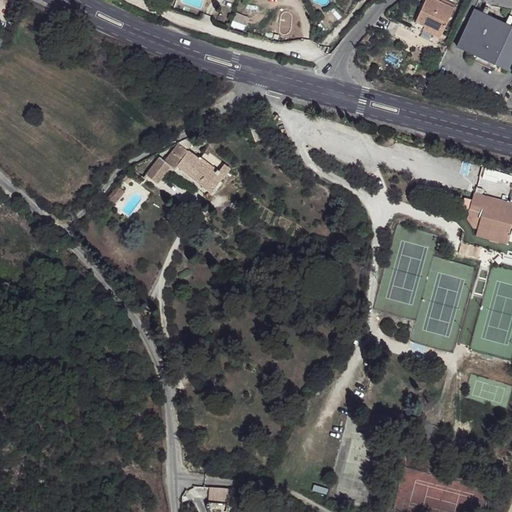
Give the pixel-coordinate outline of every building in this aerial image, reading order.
[(435,0),(425,0),(415,22),(425,26),(423,30),(433,35),(437,27),(444,30),(454,9),(435,0)] [(475,9),(493,18),(491,13),(489,11),(484,9),(479,8),(475,9)] [(475,9),(457,47),(508,71),(511,61),(511,26),(493,18),(475,9)] [(441,38),(444,30),(437,27),(433,35),(441,38)] [(160,157),(146,175),(158,183),(171,166),(175,169),(178,165),(213,193),(222,178),(223,179),(230,170),(224,165),(219,171),(218,170),(217,171),(212,168),(213,167),(201,157),(200,160),(188,150),(192,144),(186,139),(178,143),(179,144),(165,161),(160,157)] [(511,175),(486,168),(485,174),(511,181),(511,175)] [(128,173),(123,180),(127,184),(133,177),(128,173)] [(108,198),(115,204),(125,191),(117,186),(108,198)] [(464,231),(461,242),(504,254),(505,250),(511,252),(511,186),(511,188),(511,194),(510,202),(474,193),(472,200),(469,210),(454,207),(450,221),(456,223),(464,231)] [(469,210),(472,200),(464,198),(461,208),(469,210)] [(210,487),(209,503),(227,504),(228,488),(210,487)]
